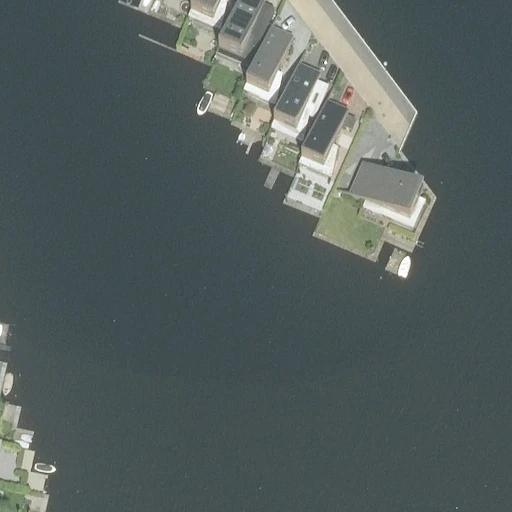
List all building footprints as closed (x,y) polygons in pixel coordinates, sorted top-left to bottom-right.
[(195,0),(190,14),(221,27),(227,3),(222,1),(222,0),(195,0)] [(274,12),(263,7),(265,3),(258,0),(239,0),(218,51),(249,64),(249,61),(252,62),(274,12)] [(271,31),(278,15),(277,15),(245,88),(276,101),(282,77),(277,75),(292,40),(271,31)] [(304,138),(308,119),(313,122),(328,89),(317,84),(320,77),(299,67),(305,52),(304,52),(273,124),(304,138)] [(327,104),(333,89),(332,89),(301,161),(332,175),(337,151),(332,149),(348,113),(327,104)] [(423,191),(362,165),(349,196),(337,191),(337,192),(364,204),(362,210),(412,232),(425,204),(418,201),(423,191)]
